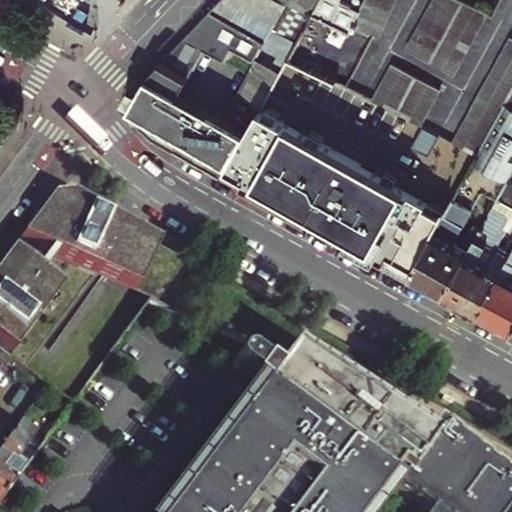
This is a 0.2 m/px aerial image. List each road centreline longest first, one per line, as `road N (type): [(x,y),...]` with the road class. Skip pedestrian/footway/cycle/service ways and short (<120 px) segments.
road 1 (tertiary): [(511,380),(176,196),(120,154),(82,99)]
road 2 (secondary): [(0,204),(82,99)]
road 3 (secondary): [(82,99),(171,0)]
